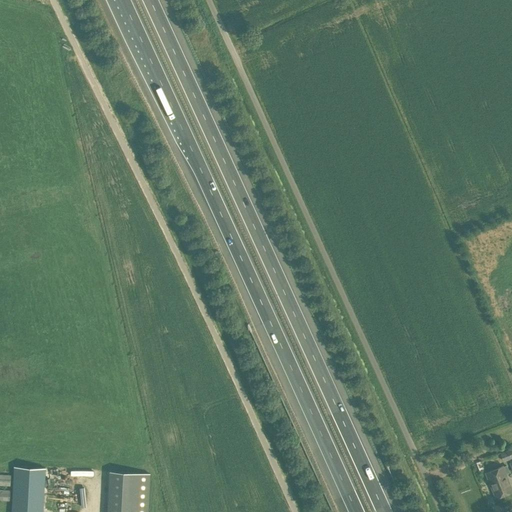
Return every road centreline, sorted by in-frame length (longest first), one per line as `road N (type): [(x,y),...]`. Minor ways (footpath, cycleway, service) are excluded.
road 1 (motorway): [(382,511),(148,0)]
road 2 (motorway): [(122,0),(356,511)]
